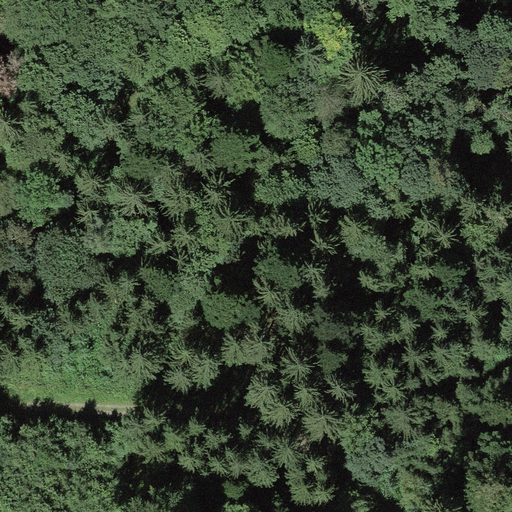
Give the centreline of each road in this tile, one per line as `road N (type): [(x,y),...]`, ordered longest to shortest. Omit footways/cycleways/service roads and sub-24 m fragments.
road 1 (track): [(0,412),(47,403),(188,406),(283,422),(346,467),(389,511)]
road 2 (track): [(293,0),(258,40),(134,103),(0,207)]
